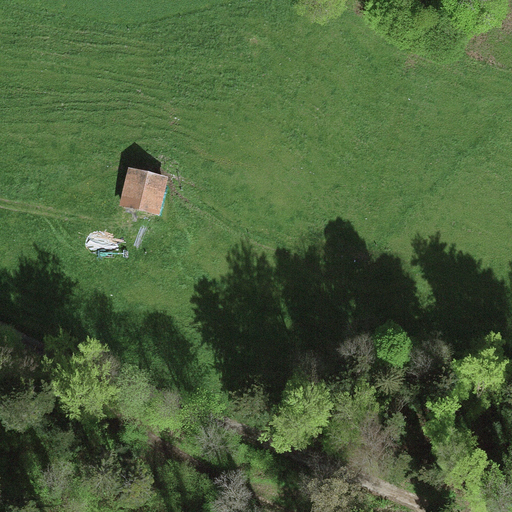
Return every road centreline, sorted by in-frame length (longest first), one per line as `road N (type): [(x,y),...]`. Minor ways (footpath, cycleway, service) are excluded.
road 1 (track): [(0,331),(445,511)]
road 2 (track): [(0,347),(49,386),(285,511)]
